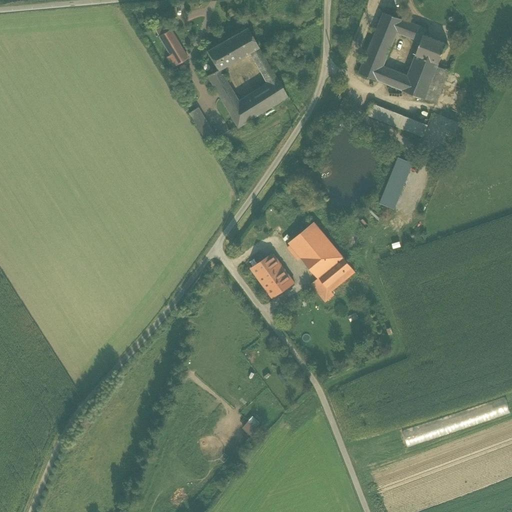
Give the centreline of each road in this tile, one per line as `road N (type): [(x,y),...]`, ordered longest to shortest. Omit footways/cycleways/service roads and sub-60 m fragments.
road 1 (unclassified): [(327,0),(325,73),(309,113),(143,341),(55,441),(27,511)]
road 2 (track): [(227,267),(320,387),(368,511)]
